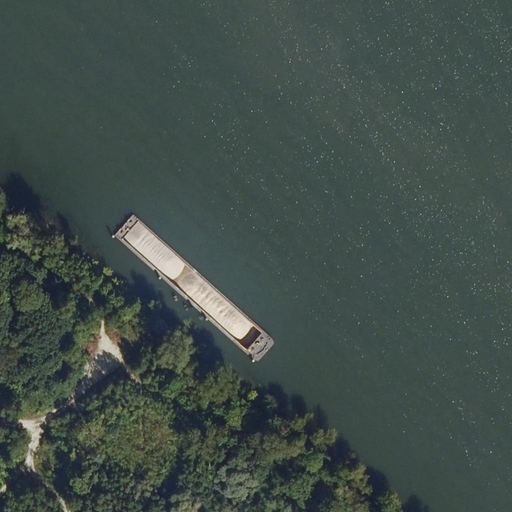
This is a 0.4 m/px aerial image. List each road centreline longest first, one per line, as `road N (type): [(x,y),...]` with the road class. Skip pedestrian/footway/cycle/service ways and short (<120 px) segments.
road 1 (track): [(0,491),(45,417),(32,462),(67,511)]
road 2 (track): [(0,413),(45,417),(110,352)]
